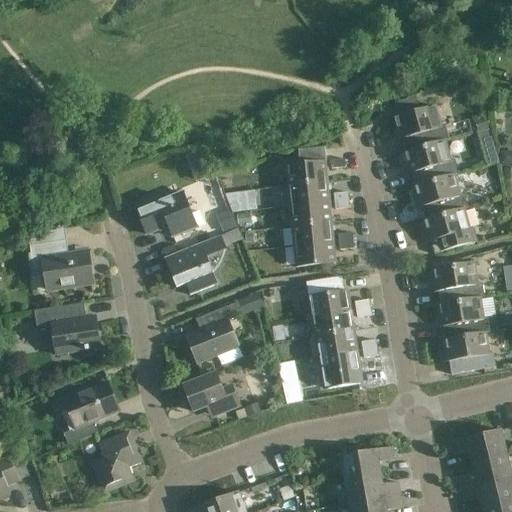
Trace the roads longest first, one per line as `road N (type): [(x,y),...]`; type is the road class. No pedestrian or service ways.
road 1 (residential): [(415,414),(355,136)]
road 2 (residential): [(180,478),(148,396),(128,261),(111,214)]
road 3 (residential): [(180,478),(279,440),(415,414)]
